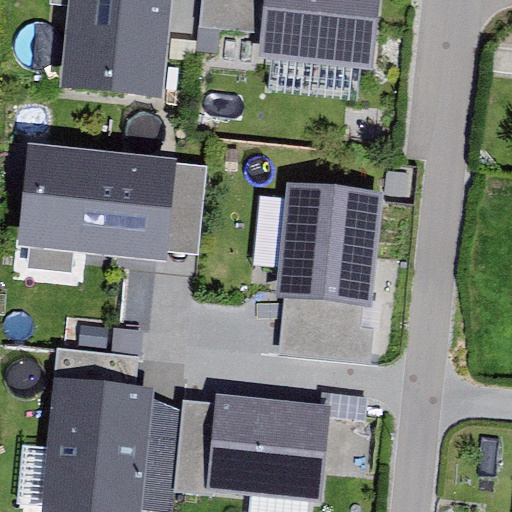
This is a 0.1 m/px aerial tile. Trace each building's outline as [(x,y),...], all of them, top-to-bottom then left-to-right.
[(173,0),(69,0),(61,100),(164,109),(173,0)] [(380,0),(264,0),(259,68),(373,78),(380,0)] [(175,175),(30,157),(18,255),(163,273),(175,175)] [(382,200),(285,192),(276,307),(372,315),(382,200)] [(143,511),(154,399),(56,390),(44,511),(143,511)] [(330,416),(217,405),(208,499),(321,510),(330,416)]
